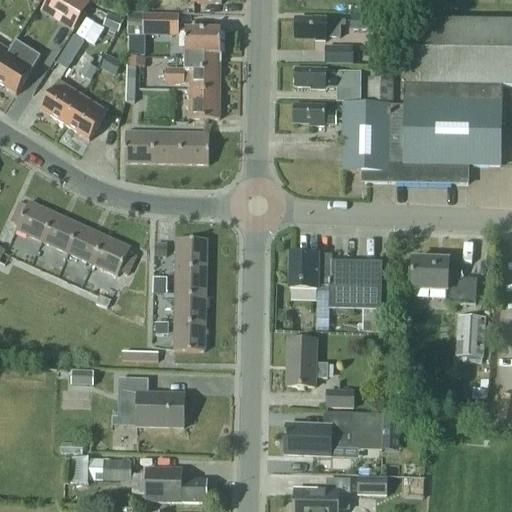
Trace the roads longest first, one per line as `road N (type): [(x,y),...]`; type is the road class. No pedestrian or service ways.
road 1 (tertiary): [(250,511),(258,202)]
road 2 (unclassified): [(258,202),(132,201),(0,132)]
road 3 (unclassified): [(258,202),(511,223)]
road 4 (tertiary): [(258,202),(262,0)]
